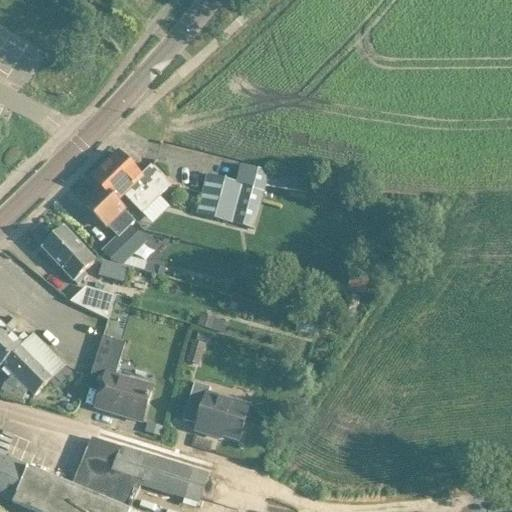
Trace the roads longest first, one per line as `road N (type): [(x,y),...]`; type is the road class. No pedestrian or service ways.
road 1 (unclassified): [(511,496),(339,508),(0,403)]
road 2 (secondary): [(81,144),(210,0)]
